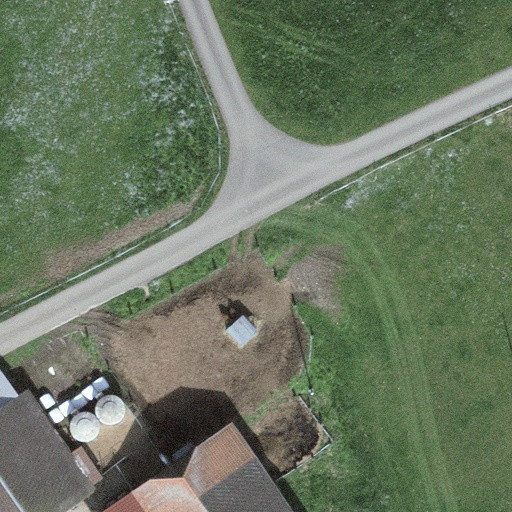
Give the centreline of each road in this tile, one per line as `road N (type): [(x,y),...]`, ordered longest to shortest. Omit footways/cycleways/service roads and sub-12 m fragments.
road 1 (track): [(0,342),(511,89)]
road 2 (track): [(271,202),(190,0)]
